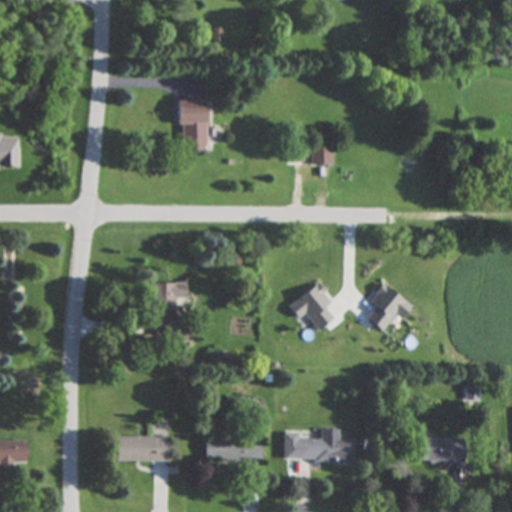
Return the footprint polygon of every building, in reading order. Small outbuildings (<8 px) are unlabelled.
[(177,102),(178,151),(205,151),(204,101),(177,102)] [(309,147),(309,165),(331,165),(331,147),(309,147)] [(174,316),(174,301),(185,301),(185,284),(151,284),(151,339),(186,339),(186,316),(174,316)] [(283,463),(352,463),(352,440),(298,440),(298,434),(283,434),(283,463)] [(168,438),(116,438),(116,462),(168,462),(168,438)] [(204,438),(204,462),(258,462),(258,438),(204,438)] [(462,465),(462,439),(418,439),(418,465),(462,465)] [(24,441),(0,441),(0,462),(24,462),(24,441)]
